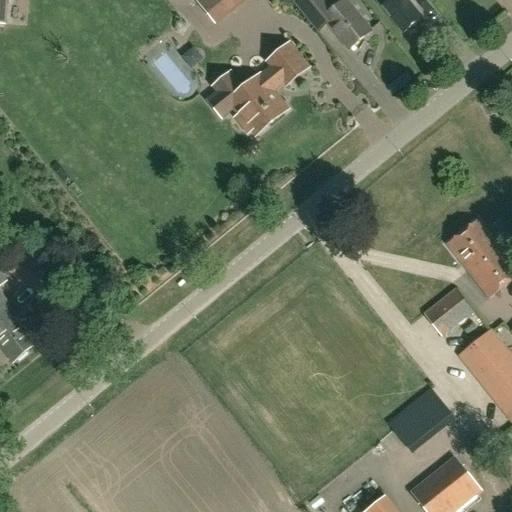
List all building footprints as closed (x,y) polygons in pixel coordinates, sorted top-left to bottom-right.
[(197,0),(212,18),(234,0),(197,0)] [(318,32),(328,24),(348,49),(370,32),(343,0),(315,0),(313,2),(310,0),(297,0),(294,2),(318,32)] [(374,0),(392,22),(394,20),(404,32),(421,19),(405,0),(374,0)] [(308,68),(289,45),(269,62),(274,69),(261,79),(259,77),(243,90),(230,75),(215,87),(228,102),(229,102),(240,116),(236,119),(248,134),(252,130),(257,136),(288,111),(272,91),(284,81),(288,85),(308,68)] [(491,298),(511,281),(511,260),(479,220),(448,245),(491,298)] [(0,344),(14,361),(38,342),(0,294),(0,284),(5,280),(0,273),(0,344)] [(441,338),(474,312),(455,289),(423,314),(441,338)] [(511,422),(511,354),(493,331),(460,357),(511,422)] [(410,455),(454,419),(430,389),(386,424),(410,455)] [(427,511),(457,511),(483,492),(456,457),(412,492),(427,511)] [(398,511),(386,497),(366,511),(398,511)]
